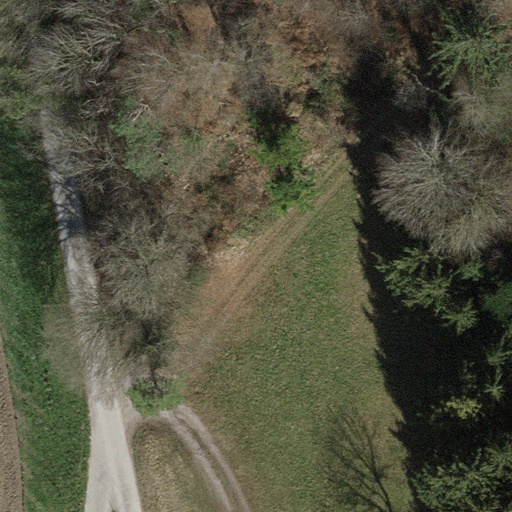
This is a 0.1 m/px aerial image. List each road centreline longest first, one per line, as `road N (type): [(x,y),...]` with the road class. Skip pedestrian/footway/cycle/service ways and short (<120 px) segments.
road 1 (track): [(118,417),(192,352),(299,188),(511,33)]
road 2 (track): [(35,0),(78,268),(118,417),(89,511)]
